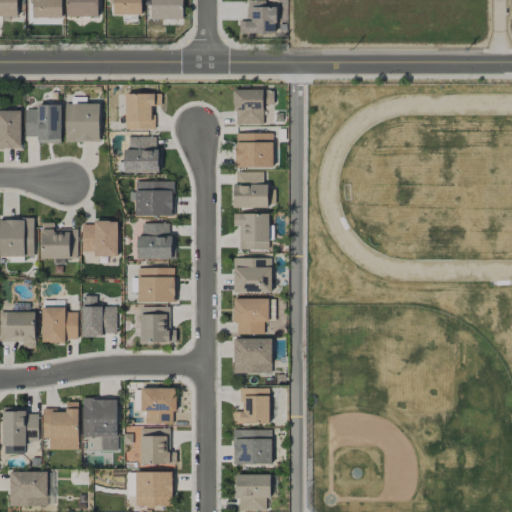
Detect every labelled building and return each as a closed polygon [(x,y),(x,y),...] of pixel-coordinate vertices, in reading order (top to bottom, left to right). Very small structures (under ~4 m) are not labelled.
[(17,0),(0,0),(0,16),(17,17),(17,0)] [(61,0),(30,0),(31,18),(62,18),(61,0)] [(65,0),(66,16),(98,17),(97,0),(65,0)] [(182,0),(150,0),(151,20),(183,19),(182,0)] [(265,0),(253,0),(246,0),(247,21),(239,21),(239,33),(275,34),(276,7),(265,6),(265,0)] [(234,125),(263,124),(263,105),(273,104),(273,89),(234,90),(234,125)] [(125,93),(124,129),(153,130),(153,105),(160,106),(161,94),(125,93)] [(99,103),(64,104),(65,142),(99,141),(99,103)] [(61,105),(36,105),(36,109),(25,109),(25,137),(37,137),(37,143),(60,144),(61,105)] [(0,110),(0,148),(20,149),(21,110),(0,110)] [(273,133),(235,133),(235,167),(272,168),(273,133)] [(158,137),(128,136),(128,148),(124,148),(124,172),(157,173),(158,137)] [(234,208),(268,207),(268,184),(263,184),(263,172),(233,172),(234,208)] [(172,181),(135,182),(136,216),(173,216),(172,181)] [(239,226),(239,250),(268,249),(268,213),(232,214),(232,226),(239,226)] [(0,256),(33,257),(34,219),(0,218),(0,256)] [(117,256),(117,222),(93,221),(93,225),(82,224),(81,252),(93,252),(93,256),(117,256)] [(77,229),(54,229),(54,223),(42,223),(41,258),(77,259),(77,229)] [(171,223),(141,224),(142,235),(137,235),(137,259),(172,259),(171,223)] [(271,293),(271,258),(233,258),(232,293),(271,293)] [(175,268),(138,267),(137,302),(174,303),(175,268)] [(116,306),(96,307),(96,297),(81,298),(81,336),(117,335),(116,306)] [(234,334),(264,334),(264,322),(268,322),(268,298),(234,299),(234,334)] [(169,307),(139,307),(140,343),(175,342),(175,330),(170,330),(169,307)] [(41,343),(65,343),(65,339),(77,339),(77,312),(65,312),(65,308),(42,308),(41,343)] [(0,341),(22,341),(23,349),(35,348),(34,311),(0,312),(0,341)] [(271,339),(232,339),(233,373),(271,373),(271,339)] [(172,424),(172,412),(176,412),(176,388),(140,388),(140,412),(145,412),(145,424),(172,424)] [(269,388),(241,388),(240,412),(233,412),(233,423),(268,424),(269,388)] [(116,399),(82,399),(82,437),(100,437),(101,450),(117,450),(116,399)] [(78,450),(78,402),(65,402),(65,410),(42,410),(42,438),(48,438),(48,449),(78,450)] [(26,407),(2,408),(3,454),(25,454),(24,441),(38,441),(38,414),(26,414),(26,407)] [(169,452),(169,429),(141,428),(140,463),(175,465),(176,452),(169,452)] [(271,430),(232,430),(232,464),(271,465),(271,430)] [(47,472),(9,471),(9,505),(46,506),(47,472)] [(172,506),(172,472),(129,473),(129,487),(135,487),(135,507),(172,506)] [(270,474),(236,475),(237,511),(265,510),(265,498),(270,498),(270,474)]
